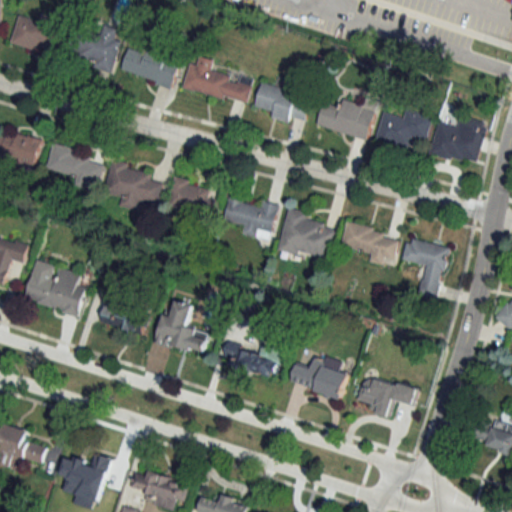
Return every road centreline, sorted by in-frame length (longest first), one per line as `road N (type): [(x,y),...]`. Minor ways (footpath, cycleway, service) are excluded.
road 1 (residential): [(511,219),(0,83)]
road 2 (residential): [(422,469),(0,339)]
road 3 (residential): [(0,381),(379,497)]
road 4 (residential): [(422,469),(465,340),(511,137)]
